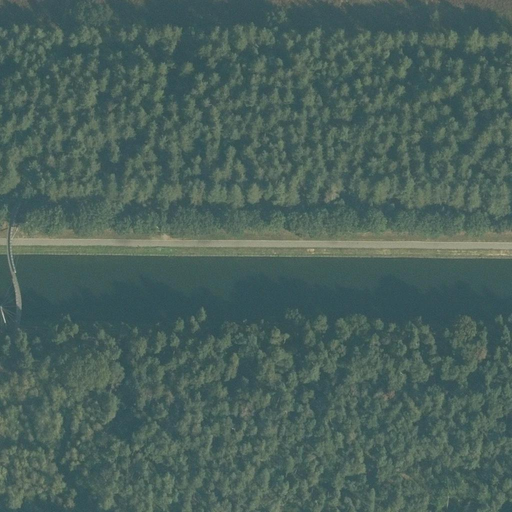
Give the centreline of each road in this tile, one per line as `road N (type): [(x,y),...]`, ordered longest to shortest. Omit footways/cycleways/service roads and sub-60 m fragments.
road 1 (track): [(511,331),(0,328)]
road 2 (track): [(511,41),(58,37)]
